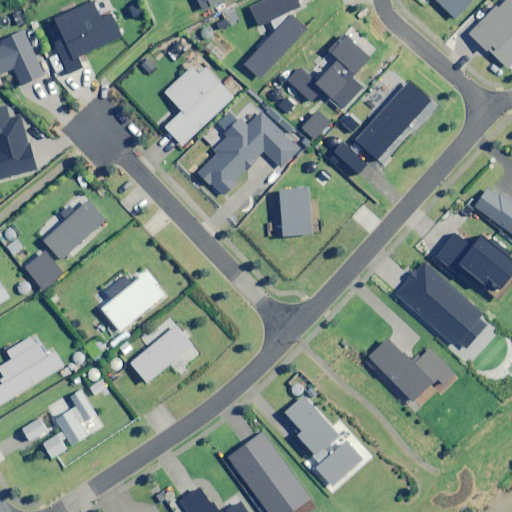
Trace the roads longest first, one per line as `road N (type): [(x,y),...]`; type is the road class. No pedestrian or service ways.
road 1 (residential): [(290,331),(492,110)]
road 2 (residential): [(60,511),(215,404),(290,331)]
road 3 (residential): [(290,331),(99,129)]
road 4 (residential): [(390,19),(492,110)]
